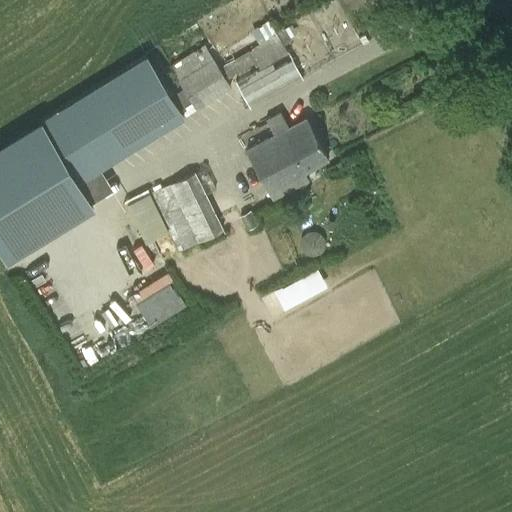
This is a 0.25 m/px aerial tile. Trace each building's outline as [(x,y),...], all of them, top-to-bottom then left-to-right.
[(220,62),(242,102),(299,71),(277,31),(220,62)] [(145,53),(38,119),(0,142),(0,248),(6,258),(93,205),(78,182),(184,117),(179,108),(170,93),(145,53)] [(182,86),(170,93),(179,108),(191,100),(196,107),(231,86),(213,57),(178,79),(182,86)] [(247,149),(269,190),(274,199),(309,180),(305,172),(328,159),(307,118),(289,127),(280,111),(265,120),(273,136),(247,149)] [(179,252),(223,229),(195,171),(150,193),(179,252)] [(143,242),(125,253),(130,261),(148,251),(143,242)] [(317,267),(272,289),(280,306),(326,284),(317,267)] [(169,281),(142,293),(148,306),(175,295),(169,281)] [(156,315),(181,302),(177,294),(152,307),(156,315)]
